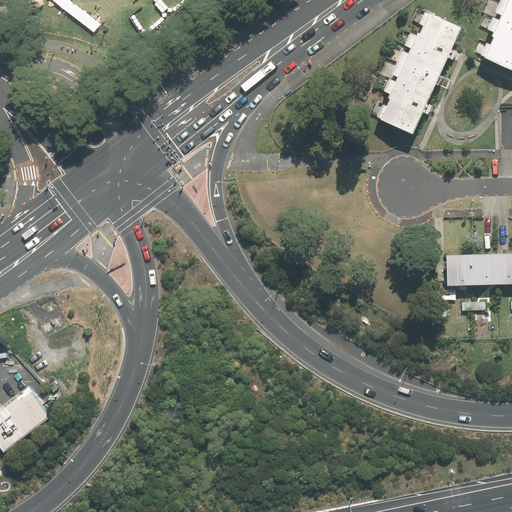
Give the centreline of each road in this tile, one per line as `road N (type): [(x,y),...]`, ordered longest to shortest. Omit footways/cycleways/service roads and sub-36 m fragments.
road 1 (motorway): [(270,318),(333,367),(385,393),(437,409),(511,416)]
road 2 (motorway): [(247,87),(217,159),(217,199),(270,318)]
road 3 (motorway): [(29,511),(90,455),(121,403),(145,334)]
road 4 (motorway): [(152,168),(270,318)]
road 5 (primary): [(130,140),(229,65),(287,36)]
road 6 (unclassified): [(0,59),(71,73),(130,140)]
road 7 (motorway): [(145,334),(138,245),(110,203)]
road 8 (motorway): [(145,334),(86,264),(41,260)]
road 9 (primary): [(10,237),(25,172),(0,114)]
road 10 (primary): [(247,87),(152,168)]
road 11 (unclassified): [(86,176),(0,90)]
